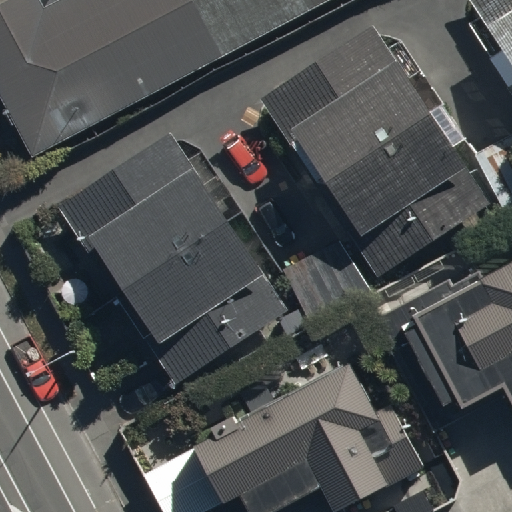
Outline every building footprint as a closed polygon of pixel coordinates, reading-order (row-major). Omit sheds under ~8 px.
[(7,0),(0,4),(0,82),(36,150),(317,0),(7,0)] [(511,0),(471,0),(511,59),(511,0)] [(374,21),(263,96),(382,272),(493,197),(374,21)] [(175,125),(57,202),(173,380),(286,306),(263,270),(267,268),(175,125)] [(434,426),(511,389),(511,391),(511,255),(453,284),(450,278),(379,312),(434,426)] [(251,407),(195,437),(198,442),(143,472),(165,511),(197,511),(242,488),(255,511),(345,511),(340,501),(390,474),(394,481),(425,464),(391,401),(377,409),(348,354),(274,394),(266,379),(242,392),(251,407)]
